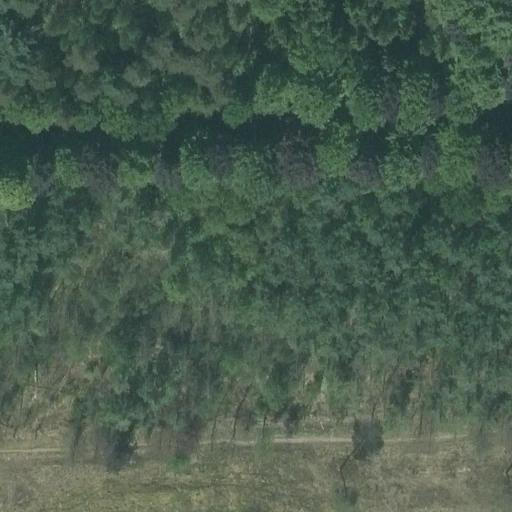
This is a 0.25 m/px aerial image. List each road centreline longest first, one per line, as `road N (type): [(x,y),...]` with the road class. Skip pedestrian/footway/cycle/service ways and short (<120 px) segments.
road 1 (track): [(0,423),(511,405)]
road 2 (unclassified): [(0,112),(511,94)]
